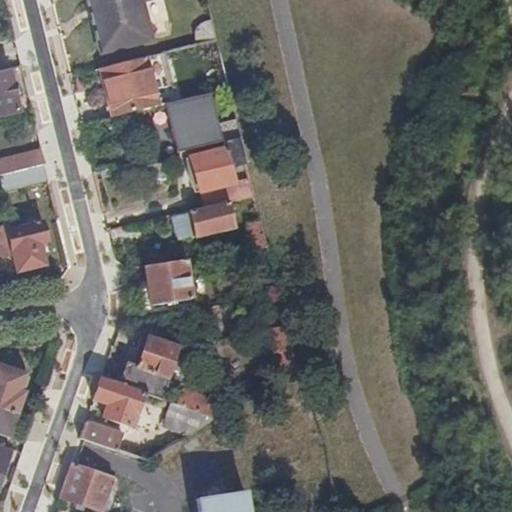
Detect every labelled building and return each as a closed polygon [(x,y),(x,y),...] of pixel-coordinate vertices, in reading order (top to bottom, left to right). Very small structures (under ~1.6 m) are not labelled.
[(86,0),(99,53),(151,42),(142,3),(153,0),(86,0)] [(0,49),(15,45),(9,21),(0,23),(0,49)] [(131,115),(157,109),(145,61),(103,70),(108,88),(105,88),(113,119),(131,115)] [(9,72),(0,73),(0,118),(18,114),(9,72)] [(210,97),(164,107),(176,156),(227,143),(240,140),(235,123),(218,127),(210,97)] [(243,201),(254,198),(240,140),(227,143),(243,201)] [(229,204),(239,201),(224,150),(190,160),(204,210),(229,204)] [(45,168),(42,152),(0,162),(0,177),(5,177),(45,168)] [(49,186),(45,168),(5,177),(9,194),(49,186)] [(236,230),(229,204),(204,210),(171,218),(177,244),(236,230)] [(47,245),(42,226),(33,227),(32,220),(7,226),(0,228),(0,258),(14,255),(18,274),(45,268),(39,246),(47,245)] [(252,248),(266,246),(259,220),(246,223),(252,248)] [(108,233),(111,249),(128,244),(127,240),(139,237),(136,227),(108,233)] [(185,263),(145,269),(152,309),(191,302),(185,263)] [(280,381),(296,370),(285,325),(268,329),(280,381)] [(127,366),(119,388),(144,396),(162,402),(179,350),(148,340),(138,370),(127,366)] [(0,410),(18,417),(26,395),(11,391),(14,380),(7,378),(7,377),(0,373),(0,410)] [(119,388),(100,382),(92,403),(108,408),(103,421),(132,431),(144,396),(119,388)] [(177,407),(210,418),(216,403),(181,391),(177,407)] [(186,438),(215,420),(210,418),(177,407),(170,405),(161,429),(186,438)] [(0,437),(10,441),(18,417),(0,410),(0,437)] [(80,440),(124,456),(126,451),(118,449),(122,438),(85,425),(80,440)] [(0,483),(11,452),(0,447),(0,483)] [(102,511),(114,481),(72,466),(59,500),(94,511),(102,511)] [(246,511),(243,492),(196,500),(198,511),(246,511)]
